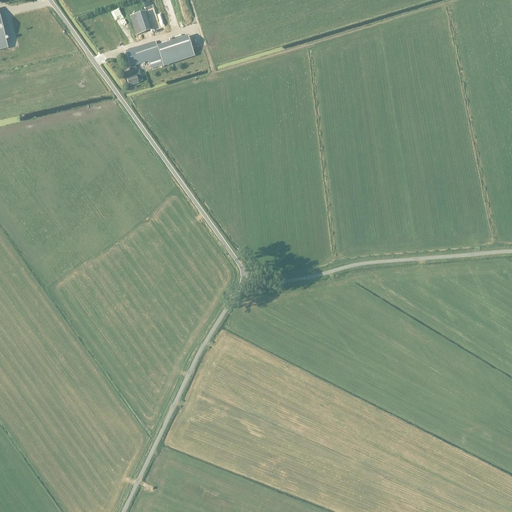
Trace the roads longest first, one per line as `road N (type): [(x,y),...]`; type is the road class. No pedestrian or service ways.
road 1 (unclassified): [(49,0),(243,271)]
road 2 (unclassified): [(259,284),(355,264),(511,251)]
road 3 (unclassified): [(122,511),(197,353),(236,294)]
